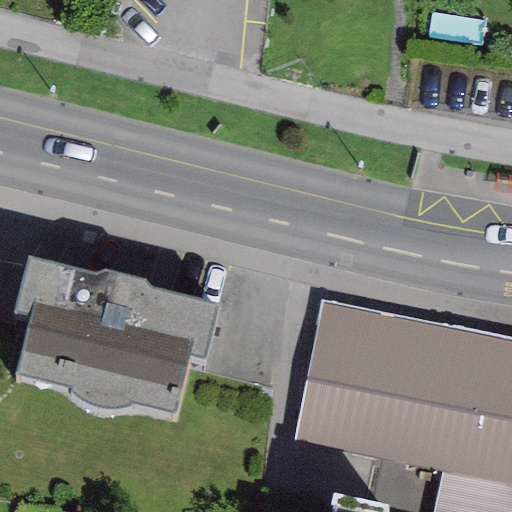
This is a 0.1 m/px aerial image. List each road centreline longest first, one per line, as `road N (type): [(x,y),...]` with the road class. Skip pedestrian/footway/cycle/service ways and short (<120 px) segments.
road 1 (secondary): [(511,258),(0,137)]
road 2 (residential): [(0,28),(511,147)]
